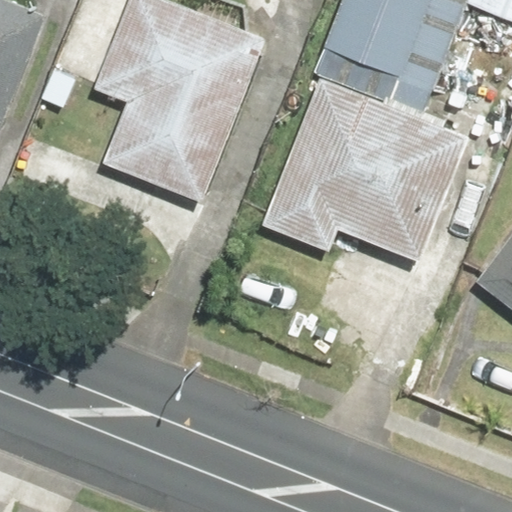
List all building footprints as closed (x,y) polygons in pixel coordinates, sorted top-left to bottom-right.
[(51,15),(12,0),(0,0),(0,132),(3,134),(51,15)] [(270,40),(167,0),(131,0),(95,91),(128,104),(103,165),(204,205),(270,40)] [(465,0),(353,0),(264,227),(333,254),(342,233),(423,265),(473,139),(419,118),(465,0)] [(511,0),(480,0),(478,8),(511,20),(511,0)] [(511,234),(476,281),(511,308),(511,234)]
